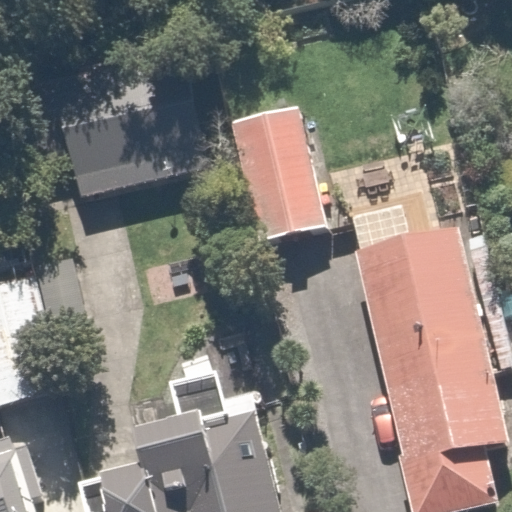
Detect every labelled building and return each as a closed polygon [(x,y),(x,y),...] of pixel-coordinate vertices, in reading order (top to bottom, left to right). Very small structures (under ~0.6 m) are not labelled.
[(161,133),(47,151),(60,234),(175,215),(161,133)] [(291,135),(232,149),(259,264),(318,251),(291,135)] [(511,451),(468,257),(350,283),(401,511),(497,511),(490,478),(511,473),(511,451)] [(17,300),(0,304),(0,425),(44,416),(17,300)] [(264,511),(247,436),(121,465),(129,502),(91,510),(91,511),(264,511)] [(0,511),(17,511),(2,467),(0,468),(0,511)]
